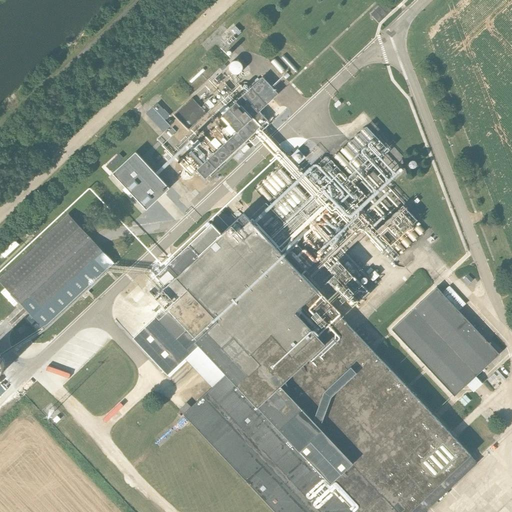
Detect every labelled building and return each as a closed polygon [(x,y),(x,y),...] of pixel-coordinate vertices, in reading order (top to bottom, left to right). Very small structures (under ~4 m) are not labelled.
[(370,14),(378,23),(392,10),(383,1),(370,14)] [(237,75),(247,68),(237,56),(228,63),(237,75)] [(190,163),(185,167),(191,173),(196,169),(197,169),(196,170),(204,179),(231,154),(238,160),(250,149),(244,142),(267,120),(259,112),(278,94),(262,77),(221,116),(229,124),(225,129),(224,128),(220,131),(218,129),(212,135),(215,138),(210,142),(209,142),(206,144),(214,153),(213,154),(203,143),(197,149),(206,160),(204,163),(196,154),(193,157),(191,155),(189,156),(190,158),(187,160),(190,163)] [(157,104),(146,114),(163,133),(170,126),(165,120),(169,116),(157,104)] [(168,131),(166,133),(171,137),(172,136),(172,135),(176,132),(172,127),(168,131)] [(298,149),(289,157),(297,165),(305,158),(298,149)] [(135,152),(112,174),(144,207),(167,185),(135,152)] [(191,209),(168,186),(161,193),(169,200),(163,205),(178,221),(191,209)] [(0,272),(0,280),(44,329),(114,264),(66,212),(0,272)] [(165,307),(132,339),(169,377),(187,361),(211,388),(191,407),(187,402),(179,409),(276,511),(424,511),(477,462),(243,213),(200,255),(190,243),(154,273),(166,287),(155,296),(165,307)] [(468,275),(462,280),(468,286),(474,280),(468,275)] [(436,288),(391,329),(454,397),(466,385),(473,392),(482,384),(475,376),(480,371),(484,375),(490,369),(486,366),(499,354),(458,311),(465,304),(449,286),(442,293),(436,288)] [(465,395),(459,400),(465,406),(470,400),(465,395)]
